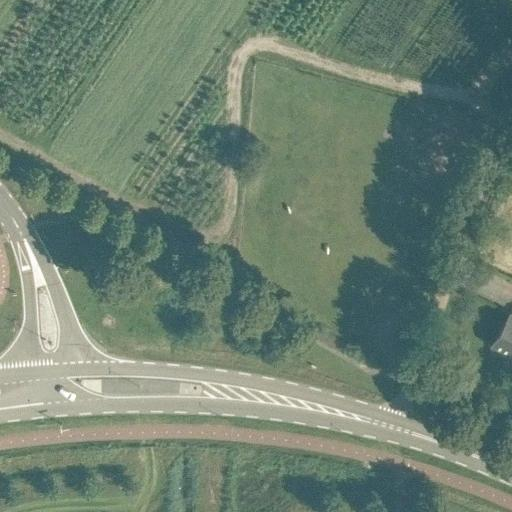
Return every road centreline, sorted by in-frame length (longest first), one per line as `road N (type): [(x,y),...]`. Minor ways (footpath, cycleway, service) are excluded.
road 1 (unclassified): [(394,427),(511,107)]
road 2 (tertiary): [(58,403),(264,397)]
road 3 (tertiary): [(264,397),(185,376),(71,373)]
road 4 (tertiary): [(71,373),(65,315),(22,232)]
road 5 (tertiary): [(22,232),(36,375)]
road 6 (tertiary): [(394,427),(264,397)]
road 7 (tertiary): [(511,469),(394,427)]
